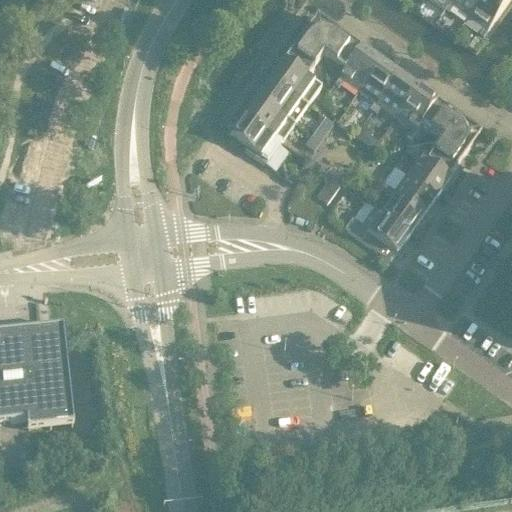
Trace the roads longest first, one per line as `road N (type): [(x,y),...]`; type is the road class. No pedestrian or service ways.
road 1 (tertiary): [(144,256),(131,148),(135,96),(146,54),(176,0)]
road 2 (tertiary): [(183,511),(144,256)]
road 3 (residential): [(414,323),(511,180)]
road 4 (residential): [(414,323),(312,256),(271,248)]
road 5 (residential): [(0,274),(144,256)]
road 6 (residential): [(271,248),(276,197),(211,152)]
road 7 (residential): [(511,398),(414,323)]
